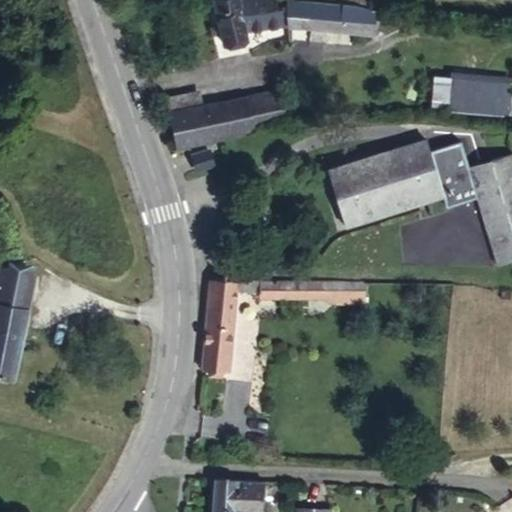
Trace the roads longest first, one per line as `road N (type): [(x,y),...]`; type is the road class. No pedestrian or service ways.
road 1 (tertiary): [(83,0),(157,198),(170,251),(174,329),(151,422),(103,511)]
road 2 (unknown): [(139,447),(286,474),(511,484)]
